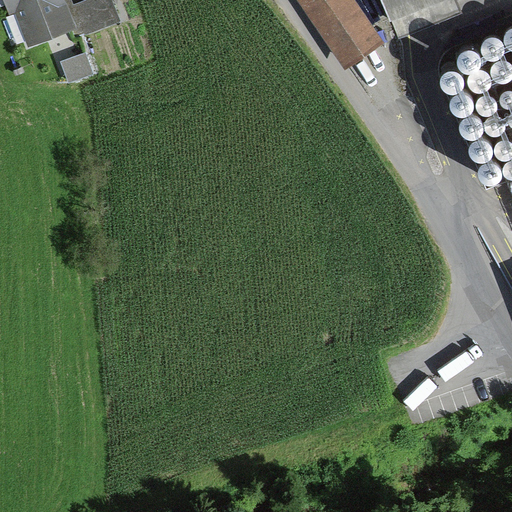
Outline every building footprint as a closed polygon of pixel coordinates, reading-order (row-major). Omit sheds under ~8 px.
[(79,0),(23,0),(42,47),(128,13),(122,0),(90,0),(81,3),(79,0)] [(360,0),(308,0),(351,61),(386,36),(360,0)] [(397,0),(402,12),(431,0),(397,0)] [(511,31),(439,61),(486,178),(511,168),(511,31)] [(70,85),(95,74),(86,54),(61,64),(70,85)]
